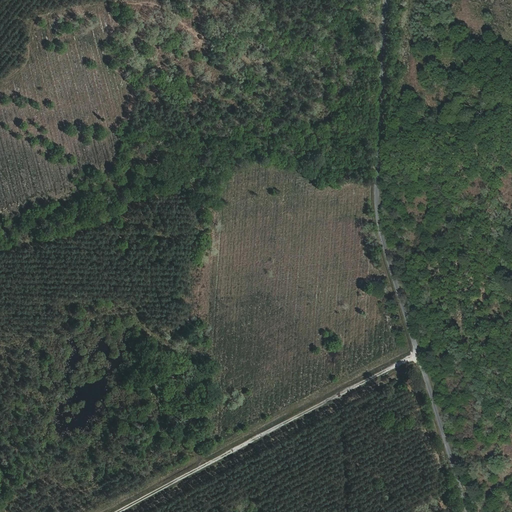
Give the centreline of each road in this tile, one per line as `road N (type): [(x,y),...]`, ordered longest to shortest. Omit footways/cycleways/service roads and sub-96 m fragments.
road 1 (residential): [(468,511),(375,200),(383,0)]
road 2 (track): [(418,349),(123,511)]
road 3 (track): [(352,0),(319,32),(265,60),(240,39),(210,41)]
